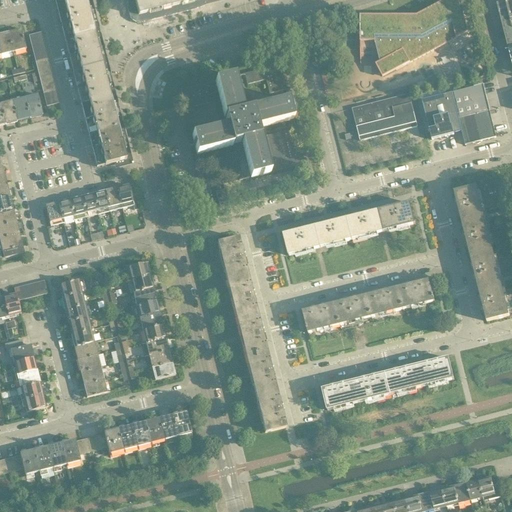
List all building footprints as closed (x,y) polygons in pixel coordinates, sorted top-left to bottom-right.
[(54,0),(57,10),(86,2),(85,0),(54,0)] [(126,0),(127,10),(130,20),(138,24),(194,10),(205,6),(203,0),(126,0)] [(378,54),(385,78),(467,33),(464,19),(461,20),(456,0),(451,0),(417,19),(362,17),(362,29),(361,29),(361,54),(378,54)] [(511,0),(497,4),(508,48),(511,65),(511,0)] [(86,2),(57,10),(65,41),(94,34),(86,2)] [(21,29),(8,33),(13,53),(26,49),(21,29)] [(41,32),(29,36),(30,42),(43,39),(41,32)] [(8,33),(0,34),(0,52),(1,56),(13,53),(8,33)] [(94,34),(65,41),(73,73),(102,66),(94,34)] [(43,39),(30,42),(32,48),(44,45),(43,39)] [(44,45),(32,48),(33,54),(46,50),(44,45)] [(46,50),(33,54),(35,59),(47,56),(46,50)] [(47,56),(35,59),(36,65),(49,62),(47,56)] [(49,62),(36,65),(37,71),(50,68),(49,62)] [(286,91),(284,82),(280,65),(270,68),(273,79),(266,81),(269,95),(286,91)] [(102,66),(73,73),(81,104),(110,97),(102,66)] [(50,68),(37,71),(39,77),(52,74),(50,68)] [(273,79),(270,68),(244,75),(247,85),(266,81),(273,79)] [(52,74),(39,77),(40,83),(53,79),(52,74)] [(253,110),(243,113),(234,77),(227,79),(228,84),(226,85),(224,85),(223,80),(215,82),(224,117),(225,117),(227,127),(192,136),(194,143),(199,142),(199,144),(200,146),(195,147),(196,155),(232,146),(232,145),(241,143),(248,171),(268,166),(261,138),(260,138),(258,129),(294,120),(292,112),(286,113),(285,109),(291,108),(289,100),(253,109),(253,110)] [(53,79),(40,83),(42,88),(55,85),(53,79)] [(206,84),(181,90),(185,110),(210,103),(206,84)] [(55,85),(42,88),(43,94),(56,91),(55,85)] [(483,86),(474,88),(452,94),(459,120),(474,116),(490,112),(483,86)] [(56,91),(43,94),(45,100),(57,97),(56,91)] [(454,134),(462,132),(459,120),(452,94),(422,101),(432,141),(454,135),(454,134)] [(37,95),(25,98),(30,118),(42,115),(37,95)] [(352,109),(354,118),(364,116),(366,125),(356,128),(360,142),(417,128),(411,102),(409,95),(352,109)] [(57,97),(45,100),(46,107),(59,103),(57,97)] [(118,129),(110,97),(81,104),(89,136),(118,129)] [(25,98),(12,101),(17,122),(30,118),(25,98)] [(12,101),(0,104),(0,105),(5,125),(17,122),(12,101)] [(490,112),(474,116),(481,142),(496,138),(490,112)] [(459,120),(462,132),(465,146),(481,142),(474,116),(459,120)] [(118,129),(89,136),(97,168),(105,166),(106,166),(126,160),(126,159),(126,160),(118,129)] [(305,165),(296,129),(281,133),(290,168),(305,165)] [(6,185),(0,186),(0,199),(10,197),(6,185)] [(133,202),(130,188),(129,186),(116,189),(121,205),(123,205),(132,202),(133,202)] [(133,187),(130,188),(133,202),(132,202),(134,211),(138,210),(133,187)] [(477,187),(454,193),(462,225),(485,220),(477,187)] [(116,189),(105,192),(109,208),(111,207),(119,205),(121,205),(116,189)] [(225,191),(215,193),(218,204),(227,202),(225,191)] [(105,192),(93,194),(97,211),(99,210),(108,208),(109,208),(105,192)] [(93,194),(81,197),(85,214),(87,213),(96,211),(97,211),(93,194)] [(10,197),(0,199),(0,212),(13,209),(10,197)] [(81,197),(69,200),(73,217),(76,216),(84,214),(85,214),(81,197)] [(69,200),(58,203),(62,220),(64,219),(72,217),(73,217),(69,200)] [(58,203),(45,206),(50,223),(52,222),(60,220),(62,220),(58,203)] [(392,208),(378,212),(384,233),(415,225),(410,204),(396,207),(396,206),(391,207),(392,208)] [(13,209),(0,212),(0,225),(16,222),(13,209)] [(360,216),(347,220),(352,241),(384,233),(378,212),(364,215),(364,214),(360,215),(360,216)] [(329,224),(315,227),(321,249),(352,241),(347,220),(333,223),(333,222),(329,223),(329,224)] [(485,220),(462,225),(470,257),(493,252),(485,220)] [(16,222),(0,225),(0,238),(19,234),(16,222)] [(284,235),(284,236),(289,257),(321,249),(315,227),(302,231),(301,230),(297,231),(297,232),(284,235)] [(19,234),(0,238),(0,244),(2,252),(0,252),(0,255),(1,260),(24,254),(19,234)] [(247,276),(240,246),(238,238),(217,244),(226,281),(235,279),(247,276)] [(493,252),(470,257),(479,290),(501,284),(493,252)] [(150,276),(147,264),(123,270),(126,282),(130,281),(150,276)] [(153,288),(150,276),(130,281),(133,293),(153,288)] [(247,276),(235,279),(226,281),(236,319),(245,316),(257,313),(247,276)] [(58,286),(61,299),(82,294),(79,281),(58,286)] [(429,281),(397,289),(403,311),(435,303),(429,281)] [(44,282),(37,283),(40,296),(47,294),(44,282)] [(37,283),(31,285),(34,297),(40,296),(37,283)] [(501,284),(479,290),(487,322),(509,317),(501,284)] [(31,285),(26,286),(29,299),(34,297),(31,285)] [(26,286),(20,288),(23,300),(29,299),(26,286)] [(20,288),(14,289),(15,295),(17,302),(23,300),(20,288)] [(153,288),(133,293),(136,306),(156,300),(153,288)] [(397,289),(366,297),(371,318),(403,311),(397,289)] [(82,294),(61,299),(65,311),(85,306),(82,294)] [(15,295),(3,298),(8,318),(21,315),(17,302),(15,295)] [(366,297),(335,305),(340,326),(371,318),(366,297)] [(156,300),(136,306),(139,318),(159,313),(156,300)] [(335,305),(303,313),(308,334),(340,326),(335,305)] [(85,306),(65,311),(68,323),(88,318),(85,306)] [(159,313),(139,318),(142,330),(162,325),(159,313)] [(257,313),(245,316),(236,319),(245,357),(254,355),(266,352),(257,313)] [(88,318),(68,323),(71,336),(91,331),(88,318)] [(162,325),(142,330),(145,343),(165,338),(162,325)] [(91,331),(71,336),(74,348),(94,343),(91,331)] [(165,338),(145,343),(148,355),(169,350),(165,338)] [(21,341),(4,345),(6,352),(10,351),(23,348),(21,341)] [(94,343),(74,348),(77,361),(97,355),(94,343)] [(30,346),(23,348),(10,351),(13,363),(33,358),(30,346)] [(169,350),(148,355),(151,368),(172,363),(169,350)] [(266,352),(254,355),(245,357),(255,395),(264,393),(276,390),(266,352)] [(97,355),(77,361),(80,373),(100,368),(97,355)] [(33,358),(13,363),(16,375),(37,370),(33,358)] [(449,359),(417,367),(422,388),(454,380),(449,359)] [(172,363),(151,368),(155,381),(175,376),(172,363)] [(417,367),(385,375),(390,396),(422,388),(417,367)] [(100,368),(80,373),(83,386),(103,381),(100,368)] [(37,370),(16,375),(19,387),(40,383),(37,370)] [(385,375),(353,383),(359,404),(390,396),(385,375)] [(103,381),(83,386),(86,399),(107,393),(103,381)] [(40,383),(19,387),(22,400),(43,395),(40,383)] [(353,383),(322,391),(328,412),(359,404),(353,383)] [(276,390),(264,393),(255,395),(264,434),(286,428),(276,390)] [(43,395),(22,400),(26,414),(46,409),(43,395)] [(186,413),(171,416),(177,438),(191,434),(186,413)] [(171,416),(158,420),(163,441),(177,438),(171,416)] [(158,420),(144,423),(150,445),(163,441),(158,420)] [(144,423),(131,427),(136,448),(150,445),(144,423)] [(131,427),(117,430),(123,452),(136,448),(131,427)] [(104,435),(98,436),(102,449),(107,448),(109,455),(123,452),(117,430),(104,433),(104,435)] [(98,436),(92,438),(95,451),(102,449),(98,436)] [(92,438),(86,439),(89,452),(95,451),(92,438)] [(86,439),(80,440),(83,454),(89,452),(86,439)] [(74,441),(61,444),(66,466),(80,462),(78,455),(83,454),(80,440),(75,442),(74,441)] [(61,444),(47,448),(52,469),(66,466),(61,444)] [(47,448),(33,451),(39,473),(52,469),(47,448)] [(20,456),(14,457),(17,471),(23,469),(25,476),(39,473),(33,451),(19,454),(20,456)] [(14,457),(8,459),(12,472),(17,471),(14,457)] [(8,459),(2,460),(5,474),(12,472),(8,459)] [(491,478),(479,481),(483,499),(483,502),(501,497),(498,485),(493,486),(491,478)] [(479,481),(467,484),(471,502),(483,499),(479,481)] [(467,484),(454,487),(459,505),(471,502),(467,484)] [(454,487),(442,490),(447,508),(459,505),(454,487)] [(442,490),(430,493),(435,511),(447,508),(442,490)] [(430,493),(418,496),(422,511),(429,511),(435,511),(430,493)] [(422,511),(418,496),(406,499),(409,511),(422,511)] [(409,511),(406,499),(394,502),(396,511),(409,511)] [(396,511),(394,502),(382,505),(383,511),(396,511)]
